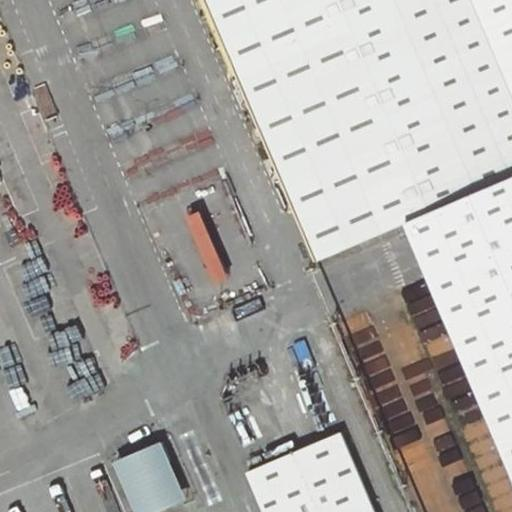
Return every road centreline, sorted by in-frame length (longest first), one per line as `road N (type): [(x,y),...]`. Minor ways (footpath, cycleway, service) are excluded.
road 1 (unknown): [(183,355),(39,0)]
road 2 (unknown): [(511,213),(183,355)]
road 3 (unknown): [(183,355),(0,471)]
road 4 (unknown): [(183,355),(243,511)]
